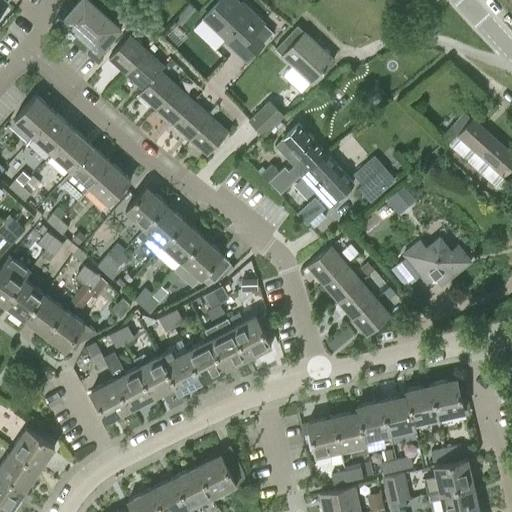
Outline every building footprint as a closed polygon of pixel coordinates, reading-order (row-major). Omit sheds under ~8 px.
[(58,15),(54,21),(61,27),(65,22),(96,49),(91,54),(99,60),(103,55),(99,52),(121,27),(107,15),(114,7),(105,0),(102,0),(97,6),(90,0),(78,0),(62,19),(58,15)] [(235,0),(218,0),(203,16),(226,37),(225,39),(248,60),(274,32),(249,8),(247,10),(235,0)] [(193,9),(178,23),(183,28),(198,14),(193,9)] [(294,64),(283,76),(300,92),(311,80),(313,82),(335,58),(305,31),(283,55),(294,64)] [(126,73),(147,50),(130,35),(109,58),(126,73)] [(152,45),(147,50),(151,54),(156,49),(152,45)] [(143,88),(160,71),(165,66),(151,54),(147,50),(126,73),(143,88)] [(171,59),(167,64),(171,68),(175,63),(171,59)] [(155,108),(176,85),(160,71),(143,88),(139,93),(155,108)] [(172,123),(193,100),(176,85),(155,108),(172,123)] [(33,137),(54,113),(35,96),(14,120),(33,137)] [(190,138),(210,115),(193,100),(172,123),(190,138)] [(265,135),(285,114),(270,100),(250,120),(265,135)] [(52,154),(73,129),(54,113),(33,137),(52,154)] [(208,155),(229,132),(210,115),(190,138),(208,155)] [(495,183),(511,164),(511,152),(473,117),(450,143),(495,183)] [(299,124),(277,145),(295,164),(289,170),(297,178),(301,174),(302,175),(302,176),(327,153),(299,124)] [(71,170),(93,146),(73,129),(52,154),(71,170)] [(91,187),(112,163),(93,146),(71,170),(64,179),(76,190),(72,194),(79,200),(91,187)] [(327,153),(302,176),(332,207),(342,198),(341,196),(355,183),(327,153)] [(359,189),(373,201),(397,181),(384,166),(374,156),(353,176),(362,186),(359,189)] [(110,204),(131,180),(112,163),(91,187),(110,204)] [(281,193),(297,178),(285,165),(269,180),(281,193)] [(22,170),(15,178),(24,185),(27,181),(30,177),(22,170)] [(17,193),(24,185),(15,178),(9,185),(17,193)] [(27,181),(24,185),(17,193),(24,199),(35,188),(27,181)] [(398,213),(414,200),(401,184),(385,198),(398,213)] [(144,227),(165,203),(146,186),(125,210),(144,227)] [(308,223),(326,206),(317,196),(299,212),(308,223)] [(163,244),(184,220),(165,203),(144,227),(137,235),(156,252),(163,244)] [(57,208),(46,219),(56,227),(62,220),(66,216),(57,208)] [(12,218),(5,226),(17,237),(24,228),(12,218)] [(62,220),(56,227),(62,233),(68,226),(62,220)] [(183,261),(203,237),(184,220),(163,244),(181,260),(183,261)] [(17,237),(5,226),(0,232),(0,234),(11,244),(17,237)] [(46,248),(55,235),(47,230),(38,242),(45,248),(46,248)] [(85,238),(78,232),(71,240),(78,246),(85,238)] [(46,248),(41,255),(49,261),(54,254),(63,242),(55,235),(46,248)] [(193,286),(200,277),(201,278),(205,273),(214,281),(215,280),(230,264),(221,256),(222,254),(203,237),(183,261),(181,260),(174,269),(193,286)] [(419,240),(403,253),(422,276),(430,270),(435,277),(442,271),(448,279),(471,261),(458,245),(451,251),(439,237),(425,248),(419,240)] [(107,252),(97,264),(104,271),(115,259),(121,253),(124,249),(116,242),(107,252)] [(311,263),(308,265),(323,283),(346,263),(331,246),(311,263)] [(81,263),(86,257),(77,249),(72,255),(81,263)] [(115,259),(104,271),(112,278),(122,266),(128,259),(121,253),(115,259)] [(0,301),(4,305),(23,278),(29,270),(8,255),(0,266),(0,301)] [(346,263),(323,283),(338,300),(361,281),(346,263)] [(361,268),(367,275),(373,270),(367,263),(361,268)] [(83,281),(91,269),(84,264),(75,276),(83,281)] [(230,264),(215,280),(216,281),(221,278),(233,267),(230,264)] [(101,275),(91,269),(83,281),(83,282),(68,304),(80,312),(95,290),(92,288),(101,275)] [(101,275),(92,288),(95,290),(98,292),(107,281),(101,275)] [(25,319),(44,293),(23,278),(4,305),(25,319)] [(257,290),(257,278),(242,278),(242,290),(257,290)] [(361,281),(338,300),(352,317),(375,298),(361,281)] [(214,288),(221,302),(229,298),(222,284),(214,288)] [(134,298),(142,305),(152,293),(144,286),(134,298)] [(211,307),(221,302),(214,288),(203,294),(204,295),(206,299),(211,307)] [(45,334),(64,307),(44,293),(25,319),(45,334)] [(152,293),(142,305),(150,312),(160,300),(152,293)] [(122,297),(111,309),(120,317),(131,305),(122,297)] [(375,298),(352,317),(367,335),(390,316),(375,298)] [(68,345),(85,323),(64,307),(45,334),(66,349),(68,345)] [(168,312),(175,326),(184,322),(176,308),(168,312)] [(166,331),(175,326),(168,312),(158,317),(166,331)] [(258,317),(256,313),(243,320),(239,312),(229,317),(248,356),(271,344),(268,337),(258,317)] [(275,334),(267,312),(258,317),(268,337),(275,334)] [(145,315),(142,317),(147,326),(155,321),(154,319),(147,317),(145,315)] [(248,356),(229,317),(206,329),(209,337),(225,368),(248,356)] [(85,323),(68,345),(75,350),(81,342),(99,333),(85,323)] [(127,324),(118,328),(125,342),(135,338),(127,324)] [(125,342),(118,328),(108,334),(116,348),(125,342)] [(191,341),(185,345),(186,348),(202,379),(225,368),(209,337),(193,345),(191,341)] [(99,370),(108,365),(104,356),(96,340),(86,345),(93,359),(99,370)] [(179,391),(202,379),(186,348),(174,355),(171,348),(161,353),(165,359),(164,360),(176,383),(175,384),(179,391)] [(152,395),(137,365),(125,371),(114,350),(104,356),(108,365),(114,377),(115,377),(130,407),(152,395)] [(144,354),(134,359),(137,365),(152,395),(175,384),(176,383),(164,360),(165,359),(161,353),(147,360),(144,354)] [(106,419),(130,407),(115,377),(114,377),(91,389),(106,419)] [(438,416),(465,410),(457,377),(431,383),(438,416)] [(405,389),(406,394),(413,422),(414,422),(428,419),(429,423),(438,421),(437,417),(438,416),(431,383),(405,389)] [(413,422),(406,394),(382,399),(390,432),(415,427),(414,422),(413,422)] [(365,438),(390,432),(382,399),(356,405),(357,410),(358,410),(365,439),(366,439),(365,438)] [(366,439),(365,439),(358,410),(357,410),(333,415),(341,449),(367,443),(366,439)] [(333,415),(307,421),(315,455),(330,452),(332,462),(344,459),(341,449),(333,415)] [(40,468),(55,446),(27,426),(12,448),(40,468)] [(447,456),(462,453),(460,443),(445,447),(447,456)] [(433,459),(447,456),(445,447),(430,450),(433,459)] [(0,471),(25,489),(40,468),(12,448),(0,464),(0,471)] [(391,448),(384,450),(386,459),(393,457),(391,448)] [(221,453),(197,465),(212,495),(228,486),(231,492),(246,484),(244,474),(238,461),(227,466),(221,453)] [(398,469),(412,465),(410,455),(396,458),(398,469)] [(473,482),(468,457),(434,465),(436,474),(424,477),(428,492),(473,482)] [(398,469),(396,458),(381,462),(383,472),(398,469)] [(190,506),(212,495),(197,465),(175,476),(190,506)] [(348,480),(363,477),(360,466),(346,469),(348,480)] [(333,483),(348,480),(346,469),(330,473),(333,483)] [(0,501),(11,509),(25,489),(0,471),(0,501)] [(410,498),(404,472),(383,476),(389,502),(410,498)] [(192,511),(190,506),(175,476),(152,487),(163,511),(192,511)] [(456,511),(479,507),(473,482),(428,492),(430,501),(442,498),(444,511),(456,511)] [(323,511),(358,511),(361,511),(354,484),(319,493),(323,511)] [(163,511),(152,487),(128,500),(131,506),(131,505),(134,511),(163,511)] [(384,506),(380,491),(368,494),(371,508),(384,506)] [(0,511),(8,511),(11,509),(0,501),(0,511)]
